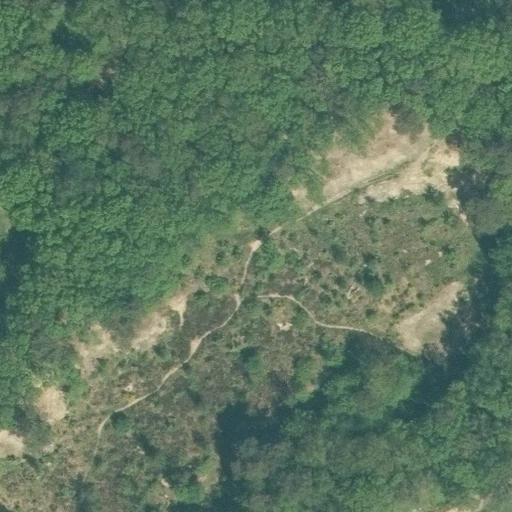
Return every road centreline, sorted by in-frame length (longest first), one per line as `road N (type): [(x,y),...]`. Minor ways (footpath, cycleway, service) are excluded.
road 1 (track): [(385,49),(0,36)]
road 2 (track): [(385,49),(478,77),(511,77)]
